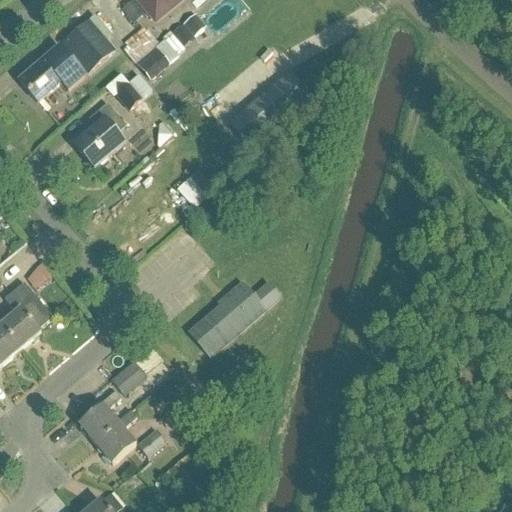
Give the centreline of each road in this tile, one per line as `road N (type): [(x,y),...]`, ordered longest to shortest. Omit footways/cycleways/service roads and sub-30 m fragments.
road 1 (track): [(439,27),(302,511)]
road 2 (residential): [(16,511),(44,479),(21,421),(111,338),(116,313)]
road 3 (residential): [(0,162),(109,291),(116,313)]
road 4 (unclassified): [(511,93),(408,0)]
